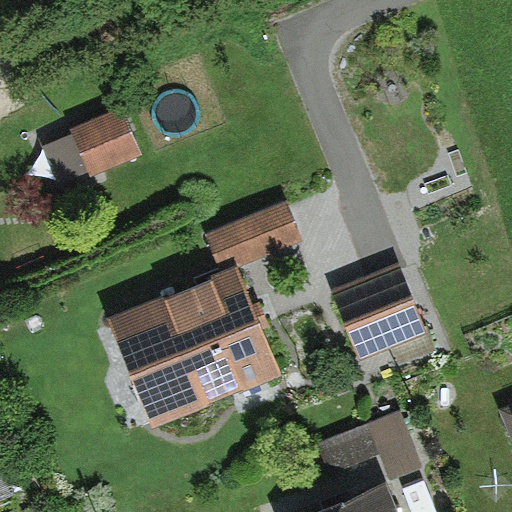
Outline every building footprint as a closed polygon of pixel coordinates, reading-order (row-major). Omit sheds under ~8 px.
[(91,170),(143,148),(123,100),(71,122),(73,127),(89,166),(91,170)] [(89,166),(73,127),(43,140),(60,178),(89,166)] [(241,260),(304,235),(288,195),(206,229),(220,264),(240,256),(241,260)] [(154,419),(285,365),(241,260),(240,256),(220,264),(109,310),(154,419)] [(401,257),(334,283),(361,353),(429,327),(401,257)] [(511,397),(499,403),(511,434),(511,397)] [(402,406),(369,419),(381,448),(391,473),(424,460),(402,406)] [(381,448),(369,419),(320,438),(331,467),(381,448)] [(0,466),(0,496),(16,489),(5,464),(0,466)] [(404,511),(387,471),(289,511),(404,511)]
